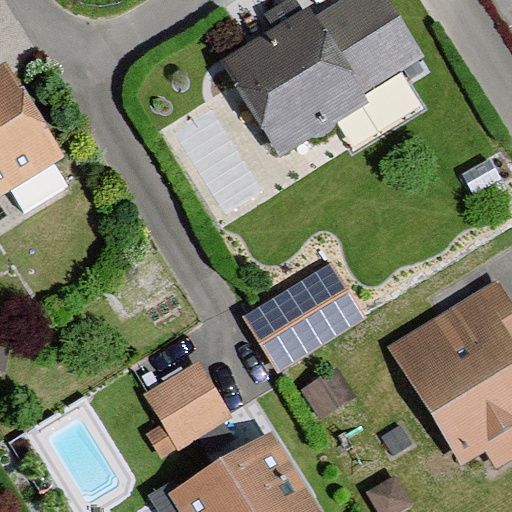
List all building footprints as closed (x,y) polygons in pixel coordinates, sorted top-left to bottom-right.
[(295,11),(207,64),(266,163),(422,70),(380,0),(345,0),(303,25),(295,11)] [(0,195),(55,162),(0,71),(0,195)] [(324,266),(239,318),(276,376),(360,324),(324,266)] [(511,312),(492,282),(380,355),(455,469),(511,431),(511,312)] [(194,361),(135,396),(168,451),(227,416),(194,361)] [(330,371),(294,392),(312,423),(348,402),(330,371)] [(314,511),(268,434),(163,495),(172,511),(314,511)]
